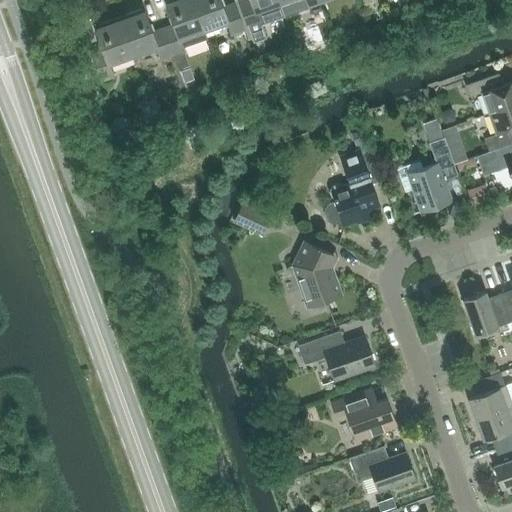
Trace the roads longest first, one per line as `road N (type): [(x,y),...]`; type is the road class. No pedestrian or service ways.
road 1 (tertiary): [(161,511),(13,101)]
road 2 (residential): [(511,218),(409,251),(389,274),(469,511)]
